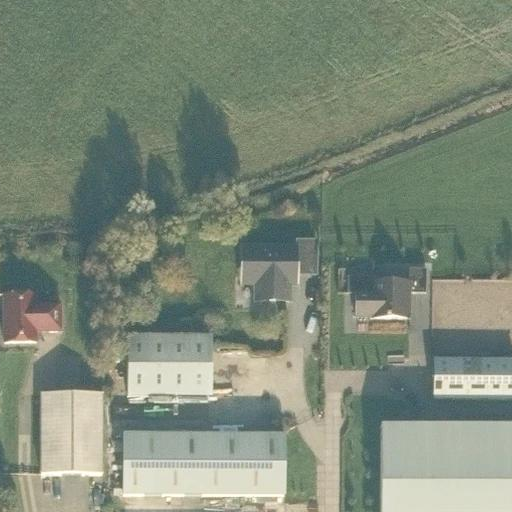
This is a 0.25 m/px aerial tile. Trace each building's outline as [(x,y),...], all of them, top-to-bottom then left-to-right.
[(256,303),(288,303),(288,278),(296,278),(296,251),(243,250),(243,277),(257,277),(256,303)] [(372,295),(355,295),(355,319),(370,319),(370,320),(409,321),(409,295),(425,295),(425,270),(409,270),(408,283),(372,283),(372,295)] [(35,307),(35,297),(3,297),(4,345),(36,345),(36,335),(60,335),(60,307),(35,307)] [(209,338),(127,338),(127,399),(208,399),(209,338)] [(511,361),(434,361),(434,401),(511,401),(511,361)] [(40,476),(102,476),(102,397),(39,398),(40,476)] [(379,511),(511,511),(511,428),(380,428),(379,511)] [(283,499),(284,437),(124,436),(123,498),(283,499)]
